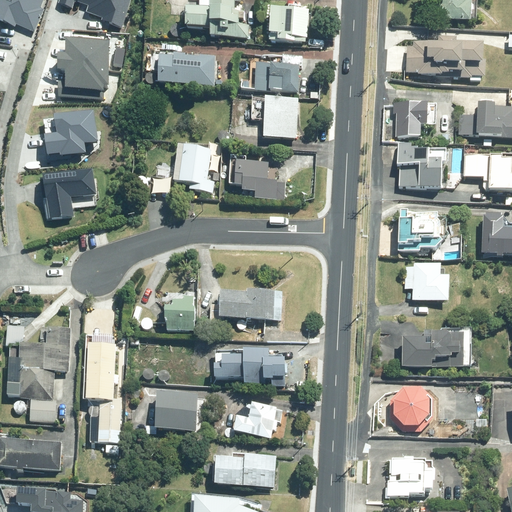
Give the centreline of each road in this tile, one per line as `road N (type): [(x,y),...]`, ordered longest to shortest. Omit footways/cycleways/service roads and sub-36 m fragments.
road 1 (secondary): [(342,233),(329,511)]
road 2 (residential): [(95,271),(195,230),(342,233)]
road 3 (secondary): [(355,0),(342,233)]
road 4 (residential): [(0,194),(10,118),(31,60)]
